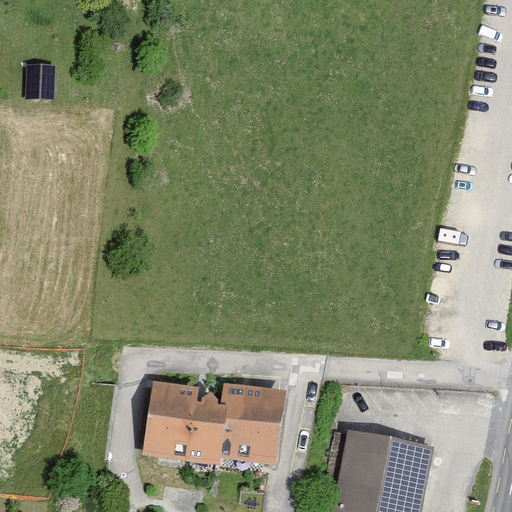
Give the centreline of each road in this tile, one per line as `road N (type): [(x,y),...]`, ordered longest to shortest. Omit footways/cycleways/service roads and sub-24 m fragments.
road 1 (unknown): [(305,373),(178,349),(146,354),(134,377),(121,483)]
road 2 (unknown): [(470,382),(511,115)]
road 3 (unknown): [(470,382),(305,373)]
road 4 (unknown): [(305,373),(279,511)]
road 5 (unknown): [(470,382),(445,511)]
